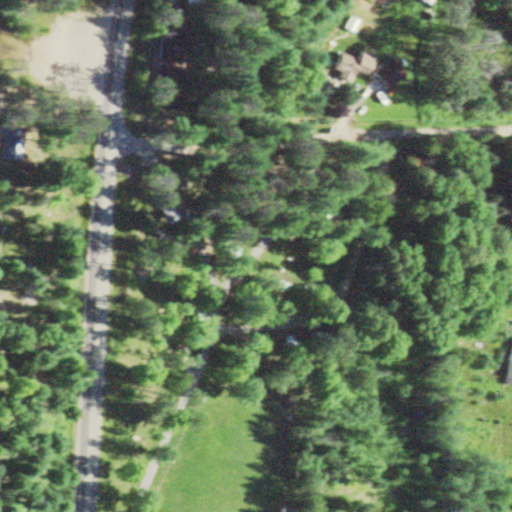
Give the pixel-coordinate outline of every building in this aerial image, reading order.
[(176,83),(184,19),(158,15),(149,79),(176,83)] [(336,52),(326,70),(344,79),(349,69),(359,74),(368,56),(355,49),(350,59),(336,52)] [(379,88),(399,77),(389,59),(369,70),(379,88)] [(17,126),(0,126),(0,161),(17,161),(17,126)] [(511,321),(505,320),(500,377),(511,378),(511,321)]
